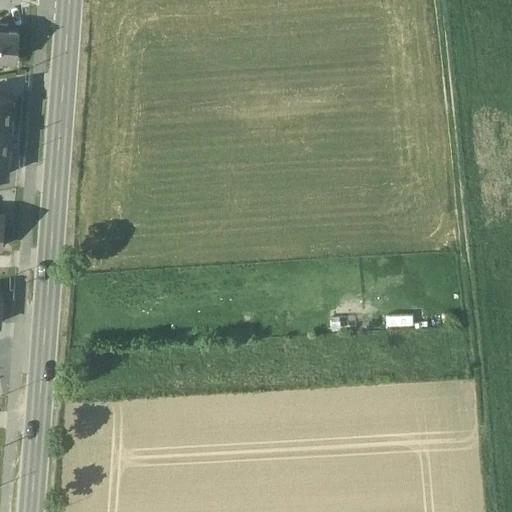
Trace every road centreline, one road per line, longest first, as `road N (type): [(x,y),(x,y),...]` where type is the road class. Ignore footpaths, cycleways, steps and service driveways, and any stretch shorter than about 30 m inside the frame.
road 1 (track): [(447,0),(499,511)]
road 2 (primary): [(31,511),(68,0)]
